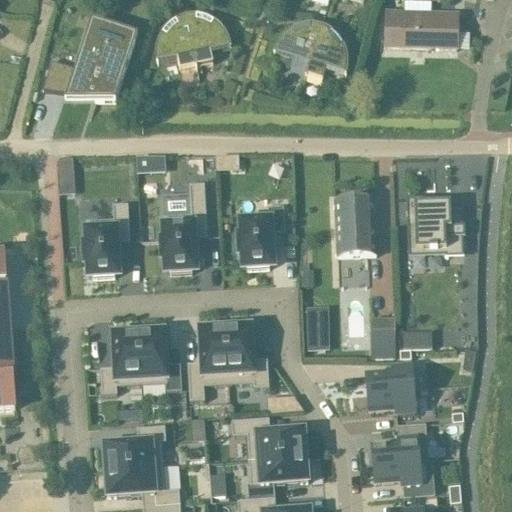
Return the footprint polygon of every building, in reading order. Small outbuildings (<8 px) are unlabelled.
[(384,51),(456,53),(457,18),(385,16),(384,51)] [(188,20),(185,21),(196,70),(212,67),(209,55),(228,51),(228,52),(230,52),(229,48),(228,45),(226,41),(224,37),(222,35),(219,31),(217,29),(214,27),(211,25),(208,23),(203,22),(201,21),(198,21),(194,20),(190,20),(188,20)] [(155,63),(156,67),(156,68),(157,67),(157,66),(176,62),(179,74),(196,70),(185,21),(182,22),(179,23),(176,24),(173,26),(171,27),(167,30),(165,32),(163,34),(160,38),(158,42),(157,45),(156,47),(156,49),(155,52),(155,56),(155,59),(155,61),(155,63)] [(52,65),(42,94),(67,97),(65,105),(95,105),(116,106),(135,47),(138,38),(92,23),(89,32),(76,73),(52,65)] [(293,63),(289,75),(305,79),(320,31),(315,30),(312,30),(308,29),(305,30),(301,30),(299,31),(296,32),(294,33),(291,34),(289,35),(286,37),(285,38),(281,42),(279,44),(278,46),(276,49),(275,52),(273,55),(272,58),(274,58),(274,57),(293,63)] [(325,73),(344,78),(344,80),(345,80),(346,76),(347,72),(347,70),(347,66),(347,63),(346,59),(345,57),(345,55),(343,51),(341,47),(339,44),(337,42),(335,40),(333,38),(330,36),(326,34),(323,32),(320,31),(305,79),(321,84),(325,73)] [(75,196),(75,161),(59,161),(60,196),(75,196)] [(137,163),(138,176),(151,175),(151,162),(137,163)] [(164,245),(162,245),(163,262),(165,262),(166,276),(170,276),(170,278),(192,277),(192,275),(195,274),(194,243),(207,242),(204,188),(189,189),(191,219),(163,221),(164,245)] [(433,201),(406,202),(406,217),(407,217),(407,224),(413,223),(413,238),(414,238),(414,253),(429,252),(430,255),(437,254),(437,252),(444,252),(444,261),(448,261),(448,256),(457,256),(463,256),(463,241),(465,241),(465,230),(463,230),(462,209),(451,209),(450,206),(433,207),(433,201)] [(334,205),(335,205),(337,261),(375,259),(373,204),(373,203),(334,204),(334,205)] [(87,249),(85,249),(86,267),(88,266),(89,280),(92,280),(93,283),(115,282),(115,279),(118,279),(116,247),(130,247),(128,209),(113,209),(114,224),(86,225),(87,249)] [(242,257),(243,271),(247,271),(247,273),(269,272),(269,270),(272,269),(271,238),(284,237),(283,211),(268,212),(268,224),(241,226),(241,240),(239,240),(240,257),(242,257)] [(0,258),(0,414),(14,413),(2,258),(0,258)] [(307,310),(308,353),(331,353),(330,309),(307,310)] [(370,322),(371,362),(396,362),(395,321),(370,322)] [(232,334),(225,335),(228,390),(253,388),(253,393),(269,392),(267,364),(253,365),(251,331),(232,332),(232,334)] [(201,368),(187,368),(189,406),(205,406),(204,391),(228,390),(225,335),(218,335),(218,332),(199,334),(201,368)] [(145,339),(138,340),(141,390),(166,388),(166,396),(181,395),(180,369),(166,370),(164,336),(145,337),(145,339)] [(114,373),(100,373),(101,400),(117,399),(117,391),(141,390),(138,340),(131,340),(131,337),(112,339),(114,373)] [(429,338),(404,339),(405,354),(430,353),(429,338)] [(410,355),(400,355),(400,364),(411,364),(410,355)] [(366,380),(368,398),(413,394),(411,370),(392,372),(393,378),(366,380)] [(368,398),(369,416),(396,414),(396,420),(415,418),(413,394),(368,398)] [(295,403),(295,401),(286,402),(287,416),(303,415),(295,403)] [(446,419),(447,428),(460,427),(459,418),(446,419)] [(269,423),(231,426),(232,441),(247,440),(248,464),(303,460),(303,453),(305,453),(304,434),(270,437),(269,423)] [(398,450),(372,452),(374,470),(419,466),(419,467),(428,466),(425,428),(397,431),(398,450)] [(137,447),(103,449),(105,468),(107,468),(108,475),(163,471),(161,446),(166,446),(165,431),(136,433),(137,447)] [(250,489),(247,489),(248,504),(275,503),(274,489),(308,486),(306,467),(304,467),(303,460),(248,464),(250,489)] [(419,466),(374,470),(375,488),(401,485),(402,491),(421,490),(419,467),(419,466)] [(108,482),(106,482),(107,501),(141,499),(142,511),(149,511),(180,510),(179,495),(165,496),(163,471),(108,475),(108,482)] [(447,491),(448,500),(460,499),(459,490),(447,491)] [(448,500),(448,508),(461,507),(460,499),(448,500)] [(248,504),(237,505),(237,511),(275,511),(275,503),(248,504)]
